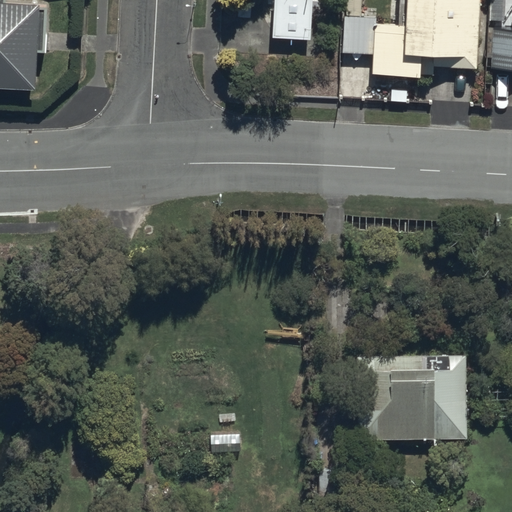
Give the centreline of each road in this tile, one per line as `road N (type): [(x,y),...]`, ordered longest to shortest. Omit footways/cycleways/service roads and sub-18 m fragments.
road 1 (tertiary): [(147,165),(511,174)]
road 2 (residential): [(147,165),(156,0)]
road 3 (tertiary): [(0,169),(147,165)]
